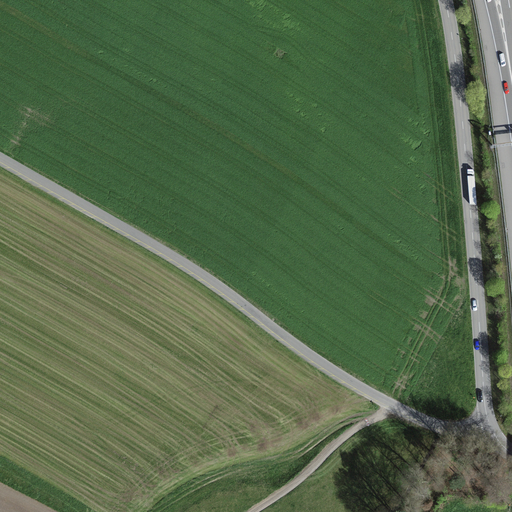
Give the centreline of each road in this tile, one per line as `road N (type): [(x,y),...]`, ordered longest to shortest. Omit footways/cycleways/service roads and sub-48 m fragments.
road 1 (tertiary): [(488,421),(442,426),(354,385),(190,268),(0,158)]
road 2 (tertiary): [(488,421),(445,0)]
road 3 (track): [(395,407),(255,511)]
